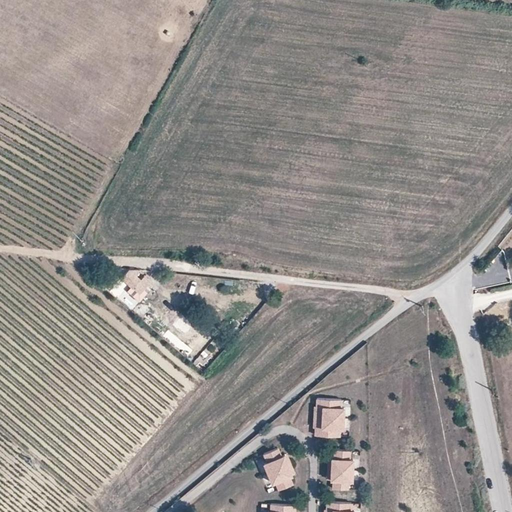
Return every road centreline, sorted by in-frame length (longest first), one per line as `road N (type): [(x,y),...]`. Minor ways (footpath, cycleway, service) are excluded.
road 1 (unclassified): [(455,282),(411,301),(149,511)]
road 2 (unknown): [(43,222),(270,257),(388,287),(411,301)]
road 3 (unclassified): [(455,282),(502,511)]
